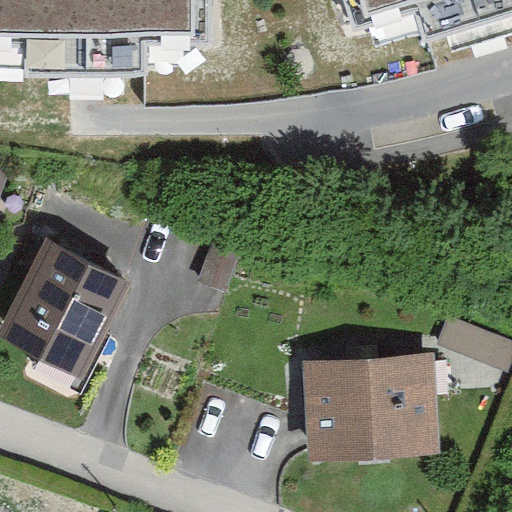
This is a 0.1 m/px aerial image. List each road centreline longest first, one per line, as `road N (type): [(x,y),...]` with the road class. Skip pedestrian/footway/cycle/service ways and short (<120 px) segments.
road 1 (residential): [(0,423),(251,511)]
road 2 (residential): [(301,131),(511,74)]
